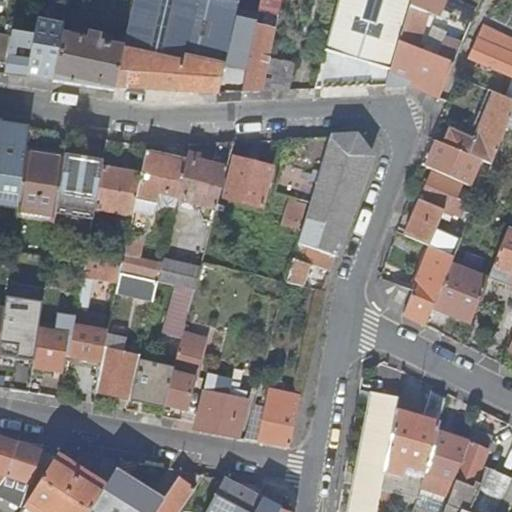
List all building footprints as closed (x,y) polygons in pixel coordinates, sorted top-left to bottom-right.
[(120,89),(143,90),(163,0),(134,0),(129,25),(126,40),(124,47),(115,89),(120,89)] [(163,0),(143,90),(177,91),(196,0),(163,0)] [(196,0),(177,91),(202,92),(209,64),(225,67),(240,0),(196,0)] [(262,0),(262,3),(243,93),(262,92),(269,58),(281,0),(262,0)] [(327,48),(391,67),(410,0),(339,0),(331,32),(327,48)] [(443,0),(410,0),(391,67),(386,86),(408,84),(440,98),(467,35),(468,30),(437,17),(443,0)] [(443,0),(437,17),(468,30),(481,0),(443,0)] [(64,24),(37,18),(31,45),(24,77),(36,79),(38,73),(54,76),(62,33),(64,24)] [(115,38),(126,40),(129,25),(118,23),(115,38)] [(511,38),(483,26),(477,39),(478,40),(511,54),(511,38)] [(309,54),(324,58),(327,48),(331,32),(315,28),(309,54)] [(87,39),(62,33),(54,76),(52,81),(114,91),(115,89),(124,47),(101,42),(102,36),(88,32),(87,39)] [(11,36),(0,34),(0,62),(6,64),(11,36)] [(469,59),(511,76),(511,54),(478,40),(469,59)] [(16,43),(11,75),(24,77),(31,45),(16,43)] [(289,62),(274,59),(269,58),(262,92),(289,90),(295,68),(288,66),(289,62)] [(219,94),(225,67),(209,64),(202,92),(202,95),(219,94)] [(54,76),(38,73),(36,79),(52,81),(54,76)] [(486,120),(498,94),(493,92),(473,136),(451,126),(449,131),(475,143),(481,130),(477,129),(482,118),(486,120)] [(481,161),(492,166),(511,116),(511,100),(507,98),(498,94),(486,120),(482,118),(477,129),(481,130),(475,143),(449,131),(443,144),(481,161)] [(0,165),(3,166),(8,128),(0,127),(0,165)] [(511,135),(504,137),(501,145),(506,152),(511,150),(511,135)] [(370,158),(355,137),(328,138),(309,204),(297,245),(334,258),(370,158)] [(309,204),(328,138),(288,140),(274,194),(309,204)] [(437,142),(434,140),(423,166),(427,168),(437,142)] [(470,186),(481,161),(443,144),(437,142),(427,168),(470,186)] [(217,205),(234,143),(218,144),(214,159),(209,158),(207,164),(197,161),(198,156),(188,153),(186,161),(178,200),(185,202),(184,208),(215,217),(216,210),(217,205)] [(65,151),(27,146),(26,153),(64,158),(65,151)] [(138,258),(139,253),(150,199),(176,205),(178,200),(186,161),(146,152),(142,175),(132,218),(124,256),(128,257),(125,271),(157,278),(161,263),(146,260),(138,258)] [(18,212),(55,217),(63,161),(64,158),(26,153),(18,212)] [(262,207),(272,168),(234,159),(224,197),(262,207)] [(55,218),(93,224),(95,211),(103,168),(63,161),(55,217),(55,218)] [(142,175),(103,168),(95,211),(132,218),(142,175)] [(434,172),(405,236),(431,247),(454,257),(462,238),(437,228),(441,218),(451,222),(453,216),(463,220),(470,204),(456,198),(462,184),(434,172)] [(468,196),(477,200),(481,191),(472,187),(468,196)] [(301,224),(305,207),(291,202),(282,233),(299,238),(302,224),(301,224)] [(55,217),(18,212),(17,218),(54,223),(55,218),(55,217)] [(489,279),(511,288),(511,226),(510,226),(507,231),(489,279)] [(310,265),(329,272),(334,258),(297,245),(286,283),(303,287),(310,265)] [(431,247),(413,291),(403,315),(426,326),(433,308),(451,265),(454,257),(431,247)] [(25,269),(40,271),(47,272),(49,262),(49,258),(12,252),(10,266),(25,269)] [(76,268),(84,269),(86,260),(50,252),(49,258),(49,262),(76,268)] [(94,331),(97,315),(85,313),(90,284),(86,278),(118,283),(120,274),(122,265),(86,260),(84,269),(81,289),(69,357),(101,363),(107,337),(107,333),(94,331)] [(217,266),(202,263),(199,275),(195,292),(190,310),(205,315),(217,266)] [(199,275),(162,265),(157,283),(179,288),(195,292),(199,275)] [(488,280),(451,265),(433,308),(440,311),(471,323),(488,280)] [(39,279),(40,271),(25,269),(24,276),(39,279)] [(116,293),(153,301),(156,290),(157,283),(120,274),(118,283),(116,293)] [(387,307),(403,315),(413,291),(380,278),(378,284),(387,307)] [(167,334),(182,337),(190,310),(195,292),(179,288),(177,294),(167,334)] [(41,317),(4,312),(0,336),(0,363),(33,368),(41,317)] [(50,314),(41,312),(41,317),(33,368),(61,371),(67,334),(47,331),(50,314)] [(111,318),(97,315),(94,331),(107,333),(111,318)] [(95,392),(130,401),(140,359),(140,357),(123,353),(126,341),(107,337),(101,363),(95,392)] [(203,345),(182,340),(174,368),(164,405),(186,411),(203,345)] [(174,368),(140,359),(130,401),(163,409),(164,405),(174,368)] [(243,371),(234,368),(231,383),(240,385),(243,371)] [(237,398),(227,396),(224,395),(227,381),(207,377),(194,430),(237,439),(248,400),(237,398)] [(229,388),(227,396),(237,398),(238,390),(229,388)] [(264,408),(257,443),(289,449),(290,443),(300,397),(268,390),(264,408)] [(387,511),(393,490),(416,496),(421,481),(436,431),(446,399),(431,391),(423,419),(397,412),(386,464),(384,474),(376,511),(387,511)] [(399,398),(370,392),(346,511),(376,511),(384,474),(386,464),(397,412),(399,398)] [(257,443),(264,408),(254,406),(245,440),(257,443)] [(489,448),(492,441),(494,436),(473,428),(468,442),(451,491),(443,511),(476,511),(494,471),(487,468),(480,484),(476,483),(482,466),(489,448)] [(468,442),(436,431),(421,481),(426,483),(427,480),(446,486),(445,489),(451,491),(468,442)] [(10,463),(17,444),(0,438),(0,484),(6,476),(10,463)] [(498,444),(492,441),(489,448),(495,451),(498,444)] [(54,456),(17,444),(10,463),(6,476),(0,484),(0,494),(22,506),(30,482),(37,485),(55,456),(54,456)] [(24,506),(32,511),(87,511),(104,486),(55,456),(37,485),(24,506)] [(480,484),(487,468),(482,466),(476,483),(480,484)] [(113,470),(104,486),(87,511),(153,511),(154,511),(162,500),(113,470)] [(511,511),(511,477),(511,478),(494,471),(476,511),(511,511)] [(154,511),(156,511),(177,511),(194,490),(176,479),(162,500),(154,511)] [(271,511),(273,506),(223,479),(204,511),(271,511)]
